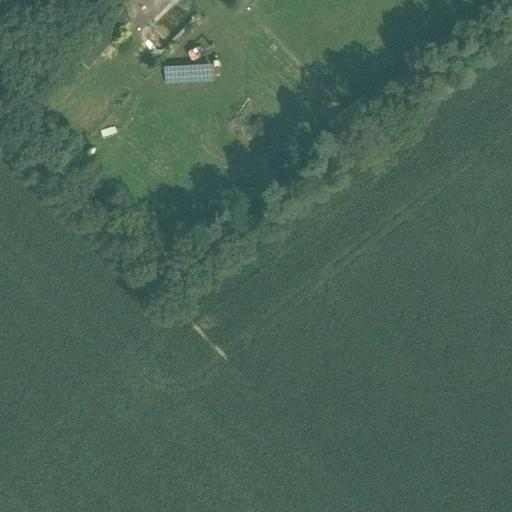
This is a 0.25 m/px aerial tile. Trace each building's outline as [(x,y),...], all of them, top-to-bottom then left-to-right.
[(182,2),(146,36),(161,52),(197,18),(182,2)] [(112,30),(132,23),(125,5),(106,12),(112,30)] [(90,69),(117,37),(92,16),(63,47),(90,69)] [(211,57),(168,59),(169,77),(212,75),(211,57)] [(375,106),(364,92),(328,119),(338,135),(375,106)]
